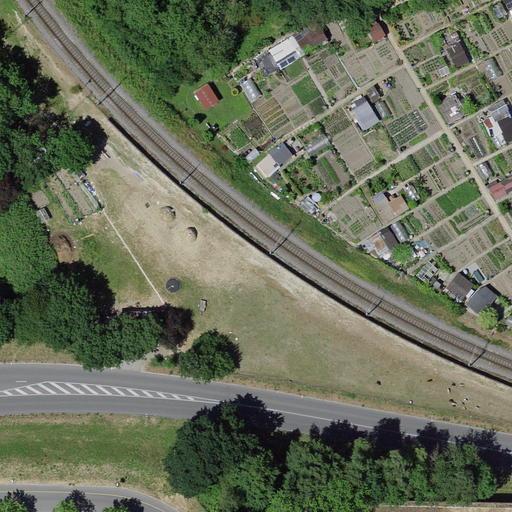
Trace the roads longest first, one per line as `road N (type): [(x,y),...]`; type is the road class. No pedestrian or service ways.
road 1 (secondary): [(511,455),(152,392),(0,393)]
road 2 (residential): [(0,502),(142,511)]
